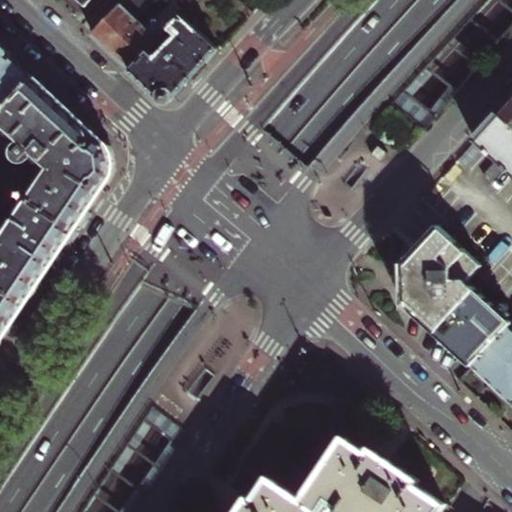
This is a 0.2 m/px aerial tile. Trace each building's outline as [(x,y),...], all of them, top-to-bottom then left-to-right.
[(115,57),(131,71),(182,16),(172,7),(163,17),(161,20),(158,20),(155,22),(156,25),(152,29),(152,34),(133,16),(146,1),(147,0),(125,0),(92,35),(115,57)] [(172,7),(164,0),(147,0),(146,1),(163,17),(172,7)] [(137,77),(143,82),(194,28),(182,16),(131,71),(137,77)] [(219,49),(194,28),(143,82),(163,99),(169,99),(174,99),(193,78),(219,49)] [(0,85),(19,64),(12,56),(2,48),(0,50),(0,85)] [(19,64),(0,85),(0,116),(1,118),(36,80),(26,70),(19,64)] [(31,160),(34,158),(67,108),(62,104),(50,93),(36,80),(1,118),(0,123),(0,127),(20,146),(18,150),(18,155),(20,158),(22,161),(24,162),(28,162),(31,160)] [(511,100),(501,113),(511,123),(511,100)] [(67,108),(34,158),(46,170),(81,122),(75,116),(67,108)] [(511,123),(501,113),(488,126),(476,139),(495,157),(505,166),(511,171),(511,123)] [(46,170),(38,182),(84,216),(113,173),(112,161),(111,150),(81,122),(46,170)] [(380,146),(372,155),(376,158),(381,161),(388,152),(380,146)] [(505,166),(495,157),(481,172),(491,181),(505,166)] [(0,212),(18,186),(13,184),(20,172),(0,158),(0,212)] [(6,237),(0,245),(0,339),(1,340),(43,278),(84,216),(38,182),(30,194),(26,192),(24,196),(27,198),(5,231),(6,237)] [(408,258),(468,281),(483,266),(439,226),(424,241),(408,258)] [(511,325),(511,322),(468,281),(408,258),(409,284),(409,297),(409,307),(474,367),(511,325)] [(511,325),(474,367),(499,391),(511,402),(511,325)] [(320,511),(330,498),(341,506),(339,509),(342,511),(441,511),(446,505),(416,485),(420,480),(397,464),(374,449),(371,454),(347,439),(306,500),(274,478),(258,502),(253,498),(243,511),(320,511)]
